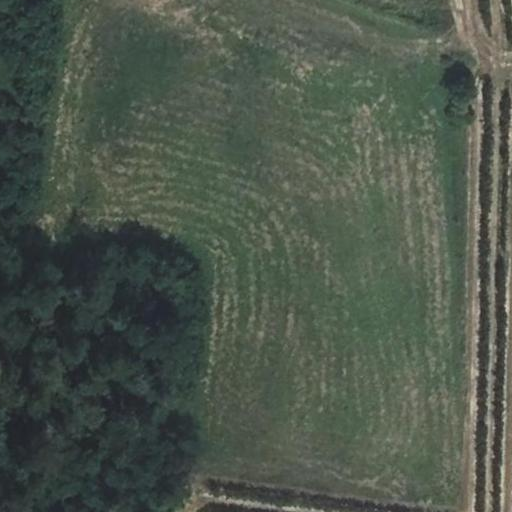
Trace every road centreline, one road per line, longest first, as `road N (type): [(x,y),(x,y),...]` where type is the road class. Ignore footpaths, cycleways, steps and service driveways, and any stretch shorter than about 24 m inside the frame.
road 1 (track): [(464,0),(472,45),(468,511)]
road 2 (track): [(511,48),(472,45),(304,0)]
